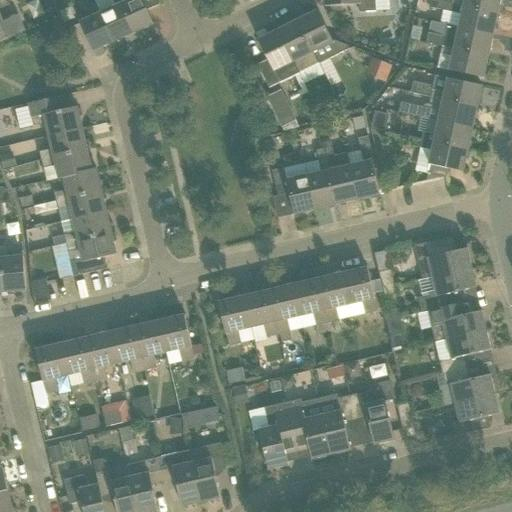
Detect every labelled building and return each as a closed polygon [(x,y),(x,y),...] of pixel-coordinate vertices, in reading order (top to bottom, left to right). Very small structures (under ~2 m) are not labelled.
[(0,0),(0,42),(25,31),(18,15),(4,22),(0,11),(0,8),(9,5),(6,0),(0,0)] [(142,29),(154,24),(148,10),(160,5),(157,0),(113,0),(116,5),(116,6),(120,4),(137,38),(145,35),(142,29)] [(325,0),(326,6),(360,4),(360,12),(376,11),(375,0),(325,0)] [(497,17),(498,13),(437,0),(431,0),(430,7),(461,14),(458,27),(493,35),(497,18),(500,18),(500,17),(497,17)] [(437,0),(498,13),(499,11),(501,11),(501,10),(499,9),(500,0),(437,0)] [(127,42),(137,38),(120,4),(116,6),(116,5),(101,12),(114,42),(125,37),(127,42)] [(84,7),(75,11),(96,57),(106,52),(103,47),(114,42),(101,12),(89,18),(84,7)] [(334,42),(327,29),(318,11),(302,19),(301,16),(299,17),(301,19),(298,21),(319,63),(326,59),(320,49),(334,42)] [(319,63),(298,21),(295,22),(294,20),(293,20),(294,22),(278,30),(299,73),(300,72),(306,83),(324,74),(319,63)] [(493,35),(458,27),(450,25),(448,35),(429,31),(427,43),(443,46),(489,56),(489,53),(492,53),(492,52),(490,52),(493,35)] [(280,83),(288,78),(295,75),(299,73),(278,30),(258,40),(268,60),(258,65),(270,88),(280,83)] [(448,70),(464,73),(484,78),(488,60),(490,61),(491,59),(488,59),(489,56),(443,46),(441,53),(452,56),(448,70)] [(366,74),(386,82),(392,66),(372,58),(366,74)] [(309,92),(299,73),(295,75),(302,90),(299,92),(301,96),(309,92)] [(482,85),(425,73),(423,83),(413,81),(411,93),(431,96),(431,97),(478,107),(480,107),(481,105),(478,105),(482,85)] [(78,106),(67,109),(66,109),(63,96),(29,104),(34,127),(47,124),(49,136),(83,128),(80,117),(83,116),(83,115),(80,115),(78,106)] [(473,128),(478,107),(431,97),(430,104),(427,103),(423,106),(401,101),(399,112),(436,119),(436,120),(473,128)] [(296,120),(290,108),(276,116),(282,127),(296,121),(296,120)] [(374,111),(371,128),(385,131),(388,114),(374,111)] [(356,130),(366,128),(363,116),(353,119),(356,130)] [(436,120),(433,135),(422,132),(421,139),(468,149),(469,147),(472,147),(472,144),(470,144),(473,128),(436,120)] [(86,140),(83,128),(49,136),(52,149),(40,152),(42,160),(88,150),(86,141),(89,141),(88,139),(86,140)] [(430,164),(448,168),(464,172),(467,154),(470,154),(470,153),(468,153),(468,149),(421,139),(421,140),(413,138),(412,146),(419,147),(414,171),(427,174),(430,164)] [(342,203),(358,199),(348,153),(335,156),(331,141),(323,143),(324,148),(325,148),(338,204),(340,204),(341,206),(342,206),(342,203)] [(380,194),(376,175),(368,141),(360,143),(362,150),(348,153),(358,199),(375,195),(376,198),(377,198),(377,195),(380,194)] [(335,205),(338,204),(325,148),(324,148),(317,150),(322,170),(308,173),(317,209),(333,205),(334,208),(335,207),(335,205)] [(88,150),(42,160),(43,169),(47,168),(50,181),(61,178),(93,170),(92,169),(90,159),(93,158),(93,157),(90,158),(88,150)] [(0,156),(3,170),(4,170),(17,166),(13,152),(0,155),(0,156)] [(425,183),(447,178),(449,168),(448,168),(430,164),(427,174),(425,183)] [(55,193),(56,201),(102,190),(100,182),(103,181),(103,180),(100,181),(97,168),(92,169),(93,170),(61,178),(61,180),(64,180),(67,190),(55,193)] [(273,170),(278,196),(290,193),(295,214),(317,209),(308,173),(287,179),(284,168),(273,170)] [(0,187),(0,204),(13,203),(8,190),(2,187),(0,187)] [(56,201),(58,210),(61,222),(72,220),(73,219),(74,220),(107,212),(104,200),(107,199),(107,198),(104,198),(102,190),(56,201)] [(32,196),(20,199),(22,208),(35,205),(32,196)] [(45,204),(47,212),(58,210),(56,201),(45,204)] [(35,206),(36,215),(47,212),(45,204),(35,206)] [(61,222),(64,235),(66,243),(112,233),(110,224),(113,224),(113,222),(110,223),(107,212),(74,220),(73,219),(72,220),(61,222)] [(114,241),(112,233),(66,243),(66,244),(55,246),(52,247),(60,280),(75,276),(109,268),(106,257),(117,254),(114,242),(117,241),(117,240),(114,241)] [(66,243),(64,235),(53,238),(55,246),(66,244),(66,243)] [(456,251),(453,236),(425,243),(432,277),(472,268),(468,248),(456,251)] [(9,245),(1,246),(6,292),(8,292),(8,295),(9,294),(9,291),(27,290),(24,255),(10,257),(9,245)] [(378,312),(372,287),(368,267),(343,273),(350,305),(364,302),(366,314),(378,312)] [(432,277),(435,287),(429,295),(418,297),(421,312),(427,311),(463,303),(460,291),(477,287),(472,268),(432,277)] [(379,272),(384,292),(385,297),(397,294),(391,269),(379,272)] [(318,279),(329,323),(339,321),(337,308),(350,305),(343,273),(318,279)] [(314,314),(316,326),(329,323),(318,279),(293,285),(300,317),(314,314)] [(38,302),(51,299),(46,280),(33,283),(38,302)] [(269,290),(279,334),(280,333),(291,331),(288,320),(300,317),(293,285),(269,290)] [(267,336),(279,334),(269,290),(244,296),(251,328),(255,344),(267,341),(267,336)] [(229,345),(241,343),(240,331),(251,328),(244,296),(219,302),(229,345)] [(435,341),(487,330),(482,311),(465,314),(463,303),(427,311),(431,327),(432,327),(435,341)] [(399,318),(397,309),(394,310),(385,312),(384,312),(386,321),(399,318)] [(168,352),(180,350),(183,362),(195,359),(185,315),(160,321),(168,352)] [(135,326),(146,370),(158,368),(155,356),(168,352),(160,321),(135,326)] [(319,334),(330,331),(329,323),(316,326),(319,334)] [(133,373),(140,372),(146,370),(135,326),(111,332),(118,364),(131,361),(133,373)] [(491,350),(487,330),(435,341),(442,373),(476,365),(474,354),(491,350)] [(291,331),(280,333),(281,342),(293,339),(291,331)] [(105,367),(118,364),(111,332),(86,338),(96,382),(108,379),(105,367)] [(402,333),(390,336),(393,348),(405,346),(402,333)] [(61,344),(68,376),(69,376),(81,373),(84,383),(84,385),(96,382),(86,338),(61,344)] [(47,392),(50,392),(59,389),(57,378),(68,376),(61,344),(36,350),(43,381),(44,381),(47,392)] [(206,352),(204,344),(196,345),(198,354),(206,352)] [(363,376),(359,362),(344,365),(348,380),(363,376)] [(456,403),(495,394),(491,374),(479,377),(476,365),(442,373),(442,374),(437,375),(444,406),(456,403)] [(246,380),(243,366),(227,370),(230,384),(246,380)] [(326,370),(328,380),(344,377),(342,366),(326,370)] [(291,389),(295,382),(294,375),(281,378),(284,390),(291,389)] [(368,417),(370,425),(374,444),(395,440),(386,401),(395,399),(392,386),(390,381),(379,383),(378,388),(351,395),(356,420),(368,417)] [(250,403),(246,385),(233,388),(236,405),(250,403)] [(453,423),(456,436),(491,428),(489,416),(500,413),(495,394),(456,403),(460,421),(453,423)] [(351,450),(347,430),(345,422),(356,420),(351,395),(338,398),(341,409),(322,414),(332,454),(351,450)] [(143,404),(142,397),(132,399),(137,419),(154,415),(151,402),(143,404)] [(407,403),(397,405),(402,430),(415,427),(409,402),(407,403)] [(221,420),(217,406),(201,410),(204,423),(204,424),(221,420)] [(294,434),(306,431),(312,459),(332,454),(322,414),(303,418),(300,407),(288,410),(294,434)] [(104,414),(107,427),(123,423),(120,410),(104,414)] [(289,464),(284,445),(282,437),(294,434),(288,410),(276,412),(279,425),(259,429),(269,469),(289,464)] [(102,426),(99,413),(81,418),(84,431),(102,426)] [(170,435),(182,435),(182,418),(170,418),(170,435)] [(123,442),(134,439),(131,426),(120,429),(123,442)] [(73,441),(77,456),(90,452),(86,438),(73,441)] [(221,442),(202,447),(190,450),(202,502),(221,497),(215,470),(227,467),(221,442)] [(65,460),(62,444),(50,447),(53,463),(65,460)] [(164,481),(176,479),(182,506),(202,502),(190,450),(159,457),(164,481)] [(158,511),(159,511),(155,492),(153,484),(164,481),(159,457),(140,462),(137,465),(139,474),(130,476),(138,511),(158,511)] [(104,501),(115,499),(118,511),(138,511),(130,476),(121,478),(119,469),(115,466),(108,468),(106,460),(102,459),(94,461),(99,484),(100,484),(104,501)] [(3,468),(0,468),(0,490),(8,489),(3,468)] [(87,478),(83,475),(64,480),(70,504),(82,501),(84,511),(106,511),(104,501),(100,484),(99,484),(89,487),(87,478)] [(0,511),(4,511),(13,510),(9,490),(11,489),(10,488),(8,489),(0,490),(0,511)]
